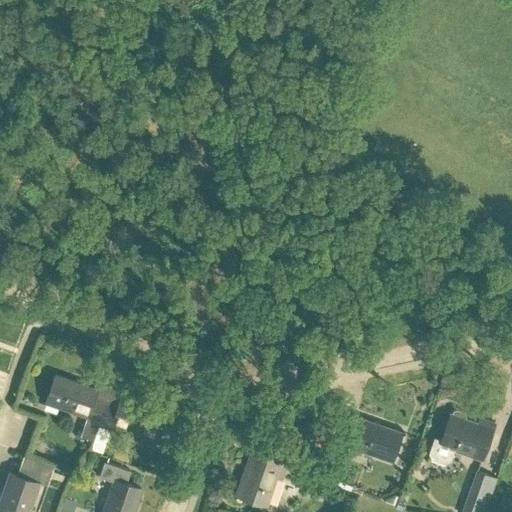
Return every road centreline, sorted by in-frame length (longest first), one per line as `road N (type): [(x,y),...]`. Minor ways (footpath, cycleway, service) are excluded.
road 1 (residential): [(207,386),(511,329)]
road 2 (residential): [(207,386),(41,302)]
road 3 (residential): [(173,511),(207,386)]
road 4 (residential): [(0,424),(41,302)]
